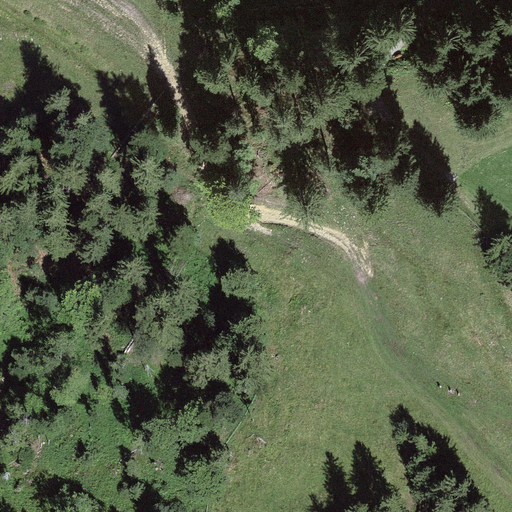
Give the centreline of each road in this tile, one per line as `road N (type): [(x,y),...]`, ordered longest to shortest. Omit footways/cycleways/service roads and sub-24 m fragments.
road 1 (track): [(99,0),(195,73),(218,168),(253,210),(342,239),(361,263)]
road 2 (track): [(432,157),(373,99),(372,66),(429,0)]
road 3 (track): [(361,263),(404,324),(511,390)]
